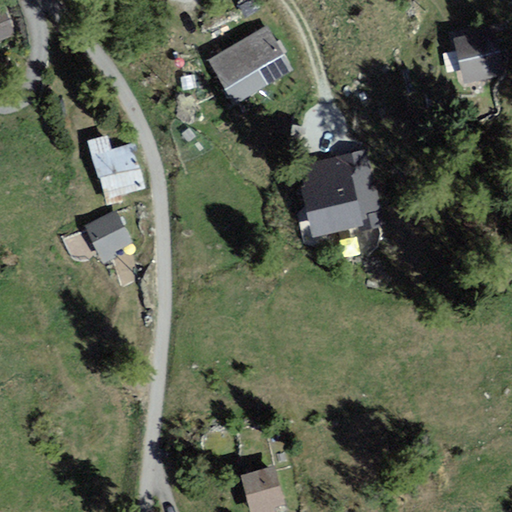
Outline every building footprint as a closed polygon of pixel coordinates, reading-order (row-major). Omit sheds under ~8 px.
[(5,2),(0,3),(0,37),(14,33),(5,2)] [(511,65),(502,26),(452,39),(464,88),(511,75),(511,65)] [(262,27),(207,60),(235,106),(279,80),(271,66),(282,59),(262,27)] [(131,143),(112,148),(108,136),(88,142),(92,154),(98,177),(137,165),(131,143)] [(366,149),(298,163),(314,236),(382,221),(366,149)] [(137,165),(98,177),(105,199),(144,188),(137,165)] [(115,250),(131,241),(114,209),(84,225),(104,262),(117,255),(115,250)] [(275,464),(239,473),(248,511),(274,511),(287,509),(275,464)]
